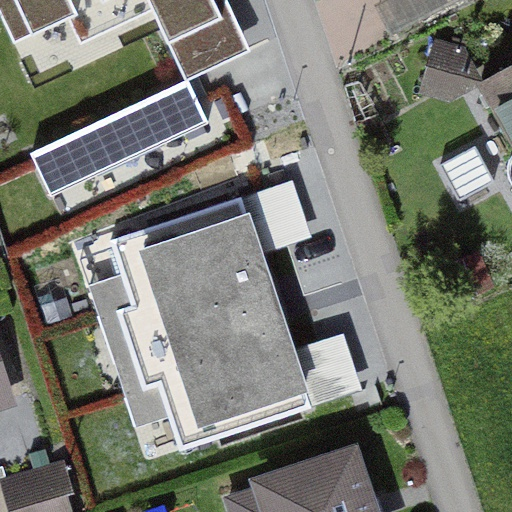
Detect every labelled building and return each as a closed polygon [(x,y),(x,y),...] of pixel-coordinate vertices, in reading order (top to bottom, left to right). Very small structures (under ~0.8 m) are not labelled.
[(184,74),(250,44),(229,0),(0,0),(0,8),(14,39),(68,14),(80,40),(154,7),(184,74)] [(377,0),(393,32),(455,0),(377,0)] [(477,81),(480,70),(466,45),(435,35),(421,89),(451,98),(477,81)] [(511,55),(480,74),(511,134),(511,145),(510,147),(507,158),(506,168),(510,182),(511,183),(511,55)] [(209,119),(189,74),(30,146),(50,191),(209,119)] [(439,161),(460,197),(496,177),(476,141),(439,161)] [(312,235),(293,177),(243,194),(242,191),(108,236),(120,271),(88,282),(137,424),(168,413),(180,448),(363,386),(344,328),(298,344),(283,301),(266,251),(312,235)] [(36,271),(44,294),(63,287),(55,264),(36,271)] [(0,407),(18,402),(0,344),(0,407)] [(383,511),(359,434),(249,469),(253,482),(224,491),(230,511),(383,511)] [(65,457),(0,476),(0,480),(9,511),(73,511),(67,489),(74,486),(65,457)]
